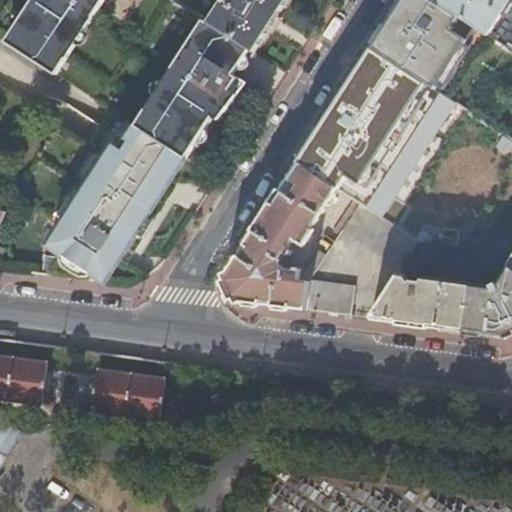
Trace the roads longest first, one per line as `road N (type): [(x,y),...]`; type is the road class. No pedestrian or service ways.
road 1 (residential): [(159,328),(367,0)]
road 2 (secondary): [(159,328),(511,378)]
road 3 (secondary): [(0,308),(159,328)]
